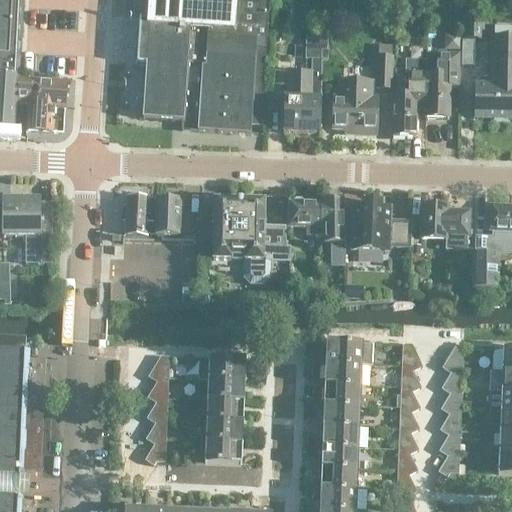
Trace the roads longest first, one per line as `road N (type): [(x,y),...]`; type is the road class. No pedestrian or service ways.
road 1 (unclassified): [(511,180),(87,165)]
road 2 (unclassified): [(79,340),(87,165)]
road 3 (unclassified): [(79,340),(73,511)]
road 4 (residential): [(87,165),(97,0)]
